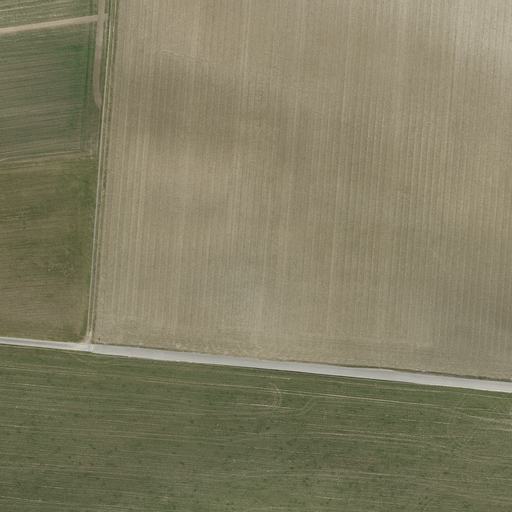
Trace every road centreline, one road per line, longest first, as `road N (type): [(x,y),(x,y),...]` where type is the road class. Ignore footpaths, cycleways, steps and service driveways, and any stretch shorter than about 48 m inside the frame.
road 1 (track): [(511,386),(88,348)]
road 2 (track): [(88,348),(114,0)]
